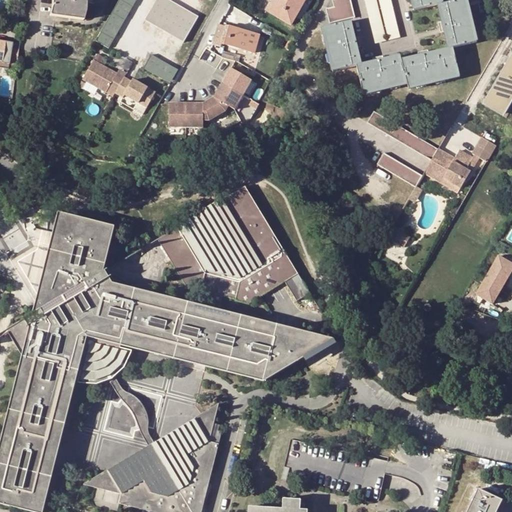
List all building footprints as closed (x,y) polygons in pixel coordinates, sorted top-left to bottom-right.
[(52,0),(52,2),(51,8),(50,14),(83,20),(85,12),(86,0),(52,0)] [(119,0),(96,41),(108,48),(135,0),(119,0)] [(183,44),(198,17),(169,0),(156,0),(144,21),(183,44)] [(293,25),(306,0),(273,0),(268,11),(293,25)] [(327,9),(331,23),(356,17),(351,0),(333,0),(336,7),(327,9)] [(377,0),(366,0),(377,42),(388,40),(377,0)] [(391,0),(379,0),(390,39),(401,36),(391,0)] [(442,0),(412,0),(415,10),(439,5),(443,4),(442,0)] [(439,5),(449,49),(454,48),(478,42),(467,0),(459,0),(443,4),(439,5)] [(334,71),(358,66),(362,65),(351,21),(323,28),(334,71)] [(257,46),(260,35),(225,25),(224,27),(218,25),(212,45),(221,47),(221,44),(248,51),(250,44),(257,46)] [(21,41),(7,39),(7,42),(5,53),(6,53),(19,54),(21,41)] [(255,53),(257,46),(250,44),(248,51),(255,53)] [(449,49),(403,60),(408,84),(409,89),(461,76),(454,48),(449,49)] [(17,69),(19,54),(6,53),(4,68),(17,69)] [(175,70),(151,55),(144,67),(168,81),(175,70)] [(402,55),(362,65),(358,66),(365,94),(408,84),(403,60),(402,55)] [(511,56),(484,106),(505,117),(511,105),(511,56)] [(116,95),(123,81),(116,77),(118,75),(93,61),(83,79),(107,93),(108,91),(116,95)] [(231,69),(222,84),(243,96),(252,81),(231,69)] [(123,81),(116,95),(123,98),(125,94),(148,106),(155,93),(133,81),(132,82),(124,79),(123,81)] [(222,84),(214,99),(228,108),(234,111),(243,96),(222,84)] [(204,105),(204,122),(210,122),(225,113),(228,108),(214,99),(204,105)] [(186,129),(186,105),(170,105),(170,122),(170,129),(186,129)] [(197,105),(186,105),(186,129),(204,129),(204,122),(204,105),(197,105)] [(435,157),(439,149),(376,112),(369,123),(433,161),(435,157)] [(484,137),(483,139),(497,148),(499,146),(484,137)] [(489,162),(497,148),(483,139),(475,153),(476,154),(481,157),(489,162)] [(439,149),(435,157),(451,167),(456,158),(440,148),(439,149)] [(425,173),(443,183),(446,179),(462,188),(472,171),(468,169),(474,158),(461,150),(456,158),(451,167),(435,157),(433,161),(428,169),(425,173)] [(385,153),(379,165),(417,187),(424,175),(385,153)] [(481,157),(476,154),(474,158),(468,169),(472,171),(481,157)] [(462,188),(446,179),(443,183),(459,193),(462,188)] [(182,294),(209,300),(217,302),(243,309),(280,287),(292,307),(306,299),(294,279),(241,192),(152,245),(182,294)] [(109,234),(68,224),(52,220),(28,321),(6,333),(0,337),(18,364),(0,436),(0,511),(41,511),(83,344),(170,364),(262,386),(330,344),(212,316),(205,314),(107,291),(99,279),(109,234)] [(394,241),(406,248),(411,239),(399,232),(394,241)] [(503,285),(511,269),(511,264),(498,256),(487,276),(503,285)] [(492,305),(503,285),(487,276),(476,295),(492,305)] [(205,314),(212,316),(217,302),(209,300),(205,314)] [(112,393),(107,431),(146,436),(151,398),(112,393)] [(209,445),(219,406),(84,487),(120,496),(117,507),(136,511),(200,511),(218,447),(209,445)] [(386,461),(290,439),(281,478),(377,500),(386,461)] [(495,511),(501,500),(477,490),(470,504),(469,503),(464,511),(495,511)] [(306,511),(307,510),(300,510),(300,499),(282,499),(282,508),(247,507),(247,511),(306,511)]
